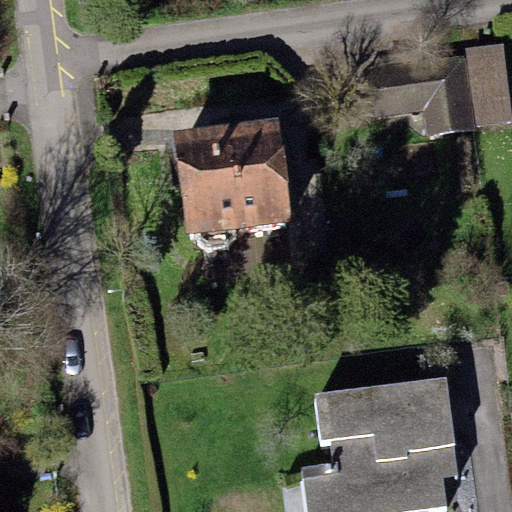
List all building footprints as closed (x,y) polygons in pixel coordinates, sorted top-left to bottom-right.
[(511,117),(502,43),(466,48),(476,125),(511,120),(511,117)] [(463,53),(417,58),(423,111),(426,136),(472,130),(463,53)] [(423,111),(417,58),(362,66),(369,118),(423,111)] [(172,129),(185,234),(193,233),(195,242),(206,252),(227,250),(235,236),(234,227),(290,220),(277,116),(172,129)] [(299,469),(304,511),(426,511),(446,510),(442,479),(459,477),(446,377),(313,394),(319,441),(334,439),(337,464),(299,469)]
